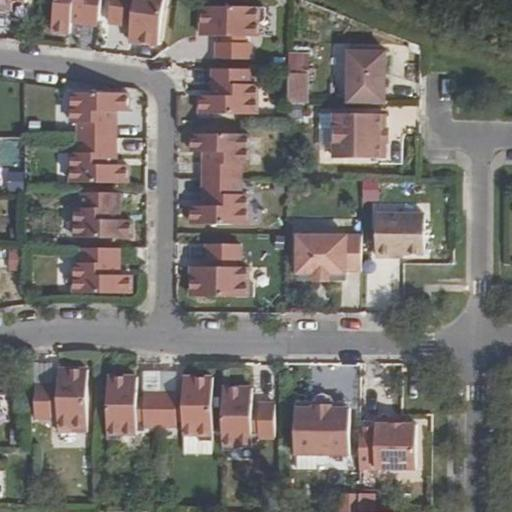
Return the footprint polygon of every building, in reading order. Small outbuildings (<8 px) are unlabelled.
[(25,0),(0,0),(0,9),(11,11),(11,2),(25,4),(25,0)] [(55,0),(51,32),(69,34),(71,18),(98,22),(100,0),(55,0)] [(110,0),(108,23),(124,26),(124,20),(127,0),(110,0)] [(127,0),(124,20),(131,21),(133,0),(127,0)] [(128,42),(158,46),(163,0),(133,0),(131,21),(128,42)] [(201,7),(201,37),(222,37),(245,38),(258,38),(258,27),(264,20),(264,8),(201,7)] [(216,44),(216,60),(250,60),(250,44),(245,44),(244,44),(222,44),(216,44)] [(296,71),(313,70),(312,50),(294,51),(296,71)] [(385,105),(385,52),(348,52),(347,105),(385,105)] [(249,85),(249,70),(216,70),(215,97),(199,97),(199,115),(256,115),(256,85),(249,85)] [(307,105),(307,76),(287,76),(287,104),(307,105)] [(79,124),(79,139),(111,139),(112,112),(128,112),(128,94),(71,94),(71,124),(79,124)] [(385,115),(334,115),(333,159),(380,159),(380,132),(385,132),(385,130),(385,115)] [(388,130),(385,130),(385,132),(380,132),(380,159),(384,159),(384,143),(388,143),(388,130)] [(248,135),(191,135),(190,153),(207,153),(207,180),(240,180),(240,165),(248,165),(248,135)] [(71,183),(127,184),(128,166),(111,166),(111,139),(79,139),(78,154),(71,153),(71,183)] [(240,195),(240,180),(207,180),(206,207),(190,207),(190,225),(247,225),(247,195),(240,195)] [(74,239),(131,239),(131,221),(115,221),(115,194),(82,194),(81,209),(74,209),(74,239)] [(424,215),(376,214),(376,257),(393,257),(393,255),(403,255),(424,255),(424,215)] [(361,237),(297,237),(297,274),(314,275),(329,275),(346,275),(346,272),(361,272),(361,237)] [(207,245),(206,261),(212,261),(240,262),(240,245),(207,245)] [(10,270),(24,270),(25,249),(11,249),(10,270)] [(73,294),(130,294),(130,276),(114,276),(114,249),(81,249),(81,264),(73,264),(73,294)] [(191,268),(190,297),(253,298),(254,285),(248,279),(248,268),(234,268),(212,268),(191,268)] [(87,371),(58,371),(57,392),(57,414),(57,427),(68,427),(74,433),(86,434),(87,371)] [(137,378),(107,378),(107,441),(119,441),(126,435),(136,435),(136,422),(136,399),(137,378)] [(212,379),(183,378),(183,400),(182,422),(182,436),(193,436),(199,442),(212,442),(212,379)] [(51,386),(34,386),(34,419),(50,419),(50,414),(51,391),(51,386)] [(252,389),(222,389),(222,452),(234,452),(241,445),(251,446),(251,433),(251,410),(252,389)] [(160,394),(143,394),(143,399),(143,422),(143,427),(159,427),(160,394)] [(176,394),(160,394),(159,427),(175,427),(175,422),(176,400),(176,394)] [(295,403),(295,409),(313,409),(313,406),(331,407),(331,409),(350,410),(350,403),(331,403),(331,400),(313,399),(313,403),(295,403)] [(275,405),(258,404),(258,410),(258,433),(258,438),(274,438),(275,405)] [(313,409),(295,409),(295,455),(349,456),(350,410),(331,409),(331,407),(313,406),(313,409)] [(359,428),(359,469),(416,470),(416,426),(392,425),(392,420),(376,420),(375,428),(359,428)] [(193,436),(182,436),(182,454),(211,454),(212,442),(199,442),(193,436)] [(373,511),(374,495),(359,494),(358,511),(373,511)]
